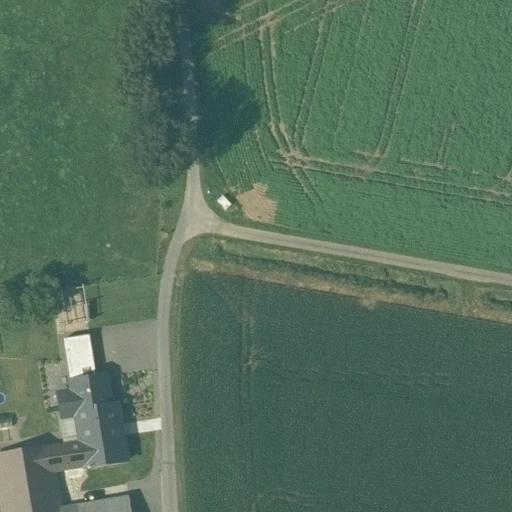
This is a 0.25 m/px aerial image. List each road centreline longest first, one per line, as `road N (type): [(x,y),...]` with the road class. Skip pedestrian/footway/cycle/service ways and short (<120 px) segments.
road 1 (unclassified): [(511,282),(243,235),(185,217)]
road 2 (unclassified): [(185,217),(162,326),(174,511)]
road 3 (unclassified): [(185,217),(192,178),(180,0)]
